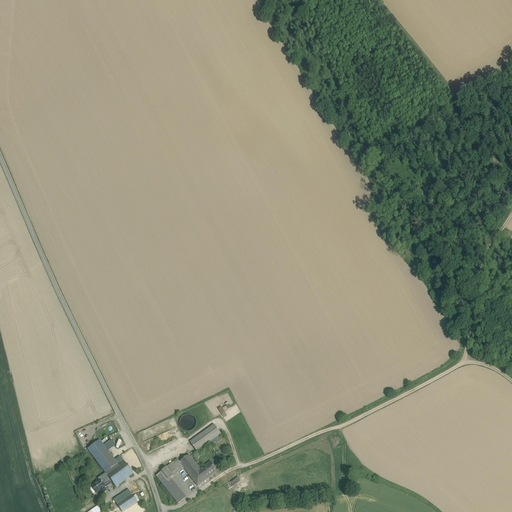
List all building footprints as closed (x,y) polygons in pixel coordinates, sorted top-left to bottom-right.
[(229,404),(223,408),(221,407),(218,409),(224,418),(228,416),(225,412),(232,407),(229,404)] [(216,423),(192,441),(200,452),(224,434),(216,423)] [(103,439),(89,449),(106,472),(99,477),(101,480),(93,485),(100,494),(108,488),(107,486),(114,481),(118,487),(137,474),(127,460),(120,465),(103,439)] [(179,459),(157,476),(180,505),(191,497),(176,478),(185,471),(199,488),(221,471),(214,461),(203,470),(191,455),(182,463),(179,459)] [(116,498),(124,511),(139,501),(131,489),(116,498)]
